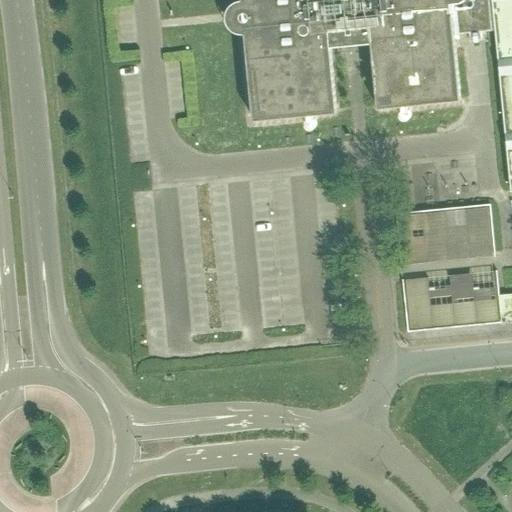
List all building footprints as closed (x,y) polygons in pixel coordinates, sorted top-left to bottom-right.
[(242,0),(243,10),(234,11),(235,23),(244,22),(254,120),(337,112),(331,47),(372,43),(378,108),(462,100),(455,35),(469,33),(470,42),(483,41),(482,32),(496,31),(492,0),(242,0)] [(511,0),(492,0),(496,31),(511,191),(511,190),(511,0)] [(482,198),(436,201),(437,223),(444,222),(445,238),(469,237),(470,251),(487,250),(486,240),(485,240),(482,198)] [(252,250),(253,263),(267,262),(267,250),(252,250)] [(475,309),(493,307),(490,265),(439,269),(439,270),(402,273),(403,285),(440,282),(441,304),(448,304),(449,315),(476,313),(475,309)] [(511,321),(511,293),(499,295),(502,323),(511,321)] [(419,302),(402,303),(403,323),(432,322),(431,315),(419,316),(419,302)]
